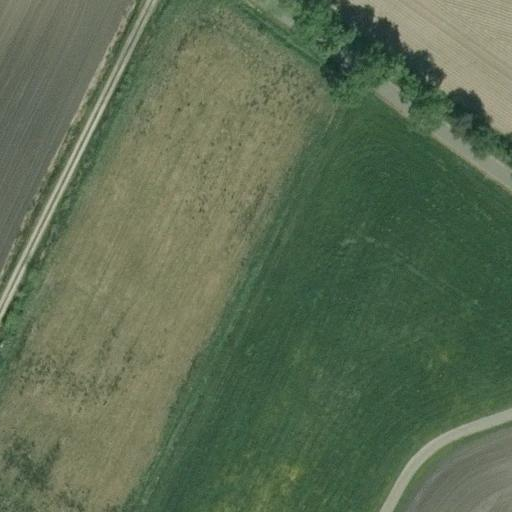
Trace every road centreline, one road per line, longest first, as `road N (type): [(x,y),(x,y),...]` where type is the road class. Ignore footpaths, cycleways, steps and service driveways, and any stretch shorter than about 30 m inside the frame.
road 1 (track): [(166,0),(0,355)]
road 2 (residential): [(511,185),(252,0)]
road 3 (track): [(511,416),(459,435),(419,462),(392,511)]
